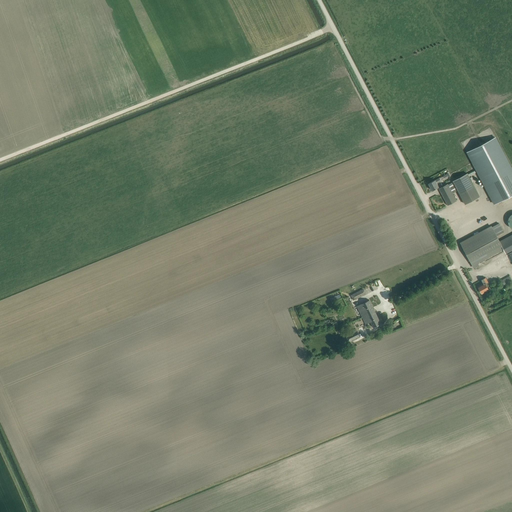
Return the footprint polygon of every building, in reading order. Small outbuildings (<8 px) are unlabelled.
[(495,204),(511,194),(511,169),(495,137),(467,151),(495,204)] [(480,196),(468,173),(453,181),(465,204),(480,196)] [(440,177),(433,181),(429,183),(432,190),(439,187),(437,183),(442,181),(440,177)] [(448,184),(443,186),(439,189),(448,205),(456,200),(453,193),(457,191),(452,182),(448,185),(448,184)] [(492,226),(465,240),(461,243),(474,267),(479,265),(478,263),(482,261),(482,260),(510,245),(507,238),(500,242),(497,236),(504,232),(499,223),(492,227),(492,226)] [(485,263),(489,271),(510,260),(505,252),(485,263)] [(511,279),(510,276),(502,280),(504,284),(511,280),(511,279)] [(486,277),(485,278),(481,280),(483,284),(478,286),(482,294),(489,290),(488,286),(489,285),(488,283),(489,282),(486,277)] [(364,288),(351,295),(353,300),(366,294),(364,288)] [(369,300),(365,302),(357,306),(366,324),(371,322),(374,327),(381,324),(369,300)] [(346,337),(348,342),(360,336),(356,328),(349,332),(350,335),(346,337)]
